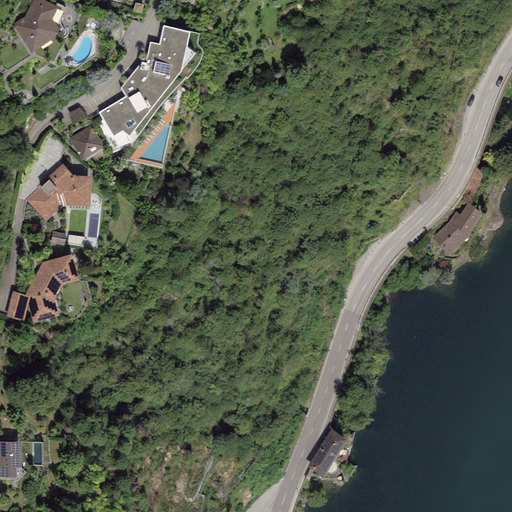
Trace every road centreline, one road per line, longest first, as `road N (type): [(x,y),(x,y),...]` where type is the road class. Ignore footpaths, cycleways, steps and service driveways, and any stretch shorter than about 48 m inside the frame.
road 1 (primary): [(278,511),(372,274),(452,182),(511,49)]
road 2 (residential): [(159,0),(128,60),(103,86),(39,122),(18,176),(0,286)]
